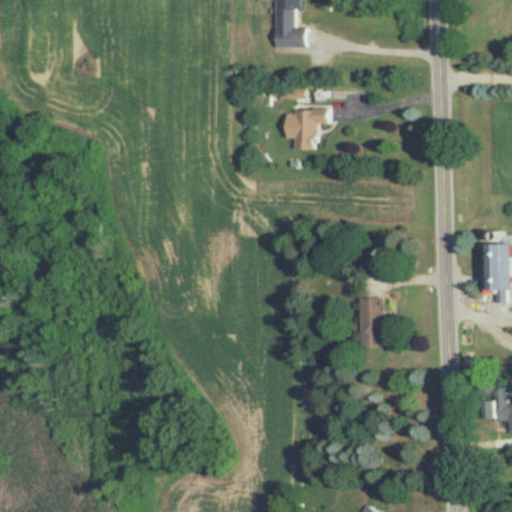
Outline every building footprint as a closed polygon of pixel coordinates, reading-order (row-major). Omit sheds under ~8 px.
[(276,0),(276,46),(310,46),(310,26),(301,26),(300,0),(276,0)] [(320,124),(332,124),(332,108),(296,108),(296,149),(320,149),(320,124)] [(510,302),(510,245),(484,245),(484,291),(499,291),(499,302),(510,302)] [(362,298),(362,347),(387,347),(387,298),(362,298)] [(511,403),(511,387),(495,387),(495,401),(483,401),(483,422),(511,422),(511,431),(511,403)]
